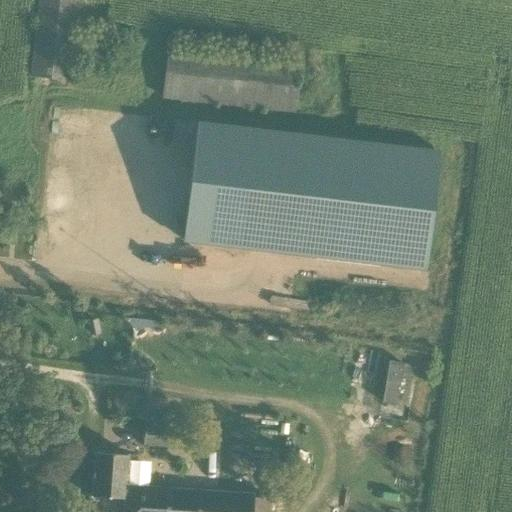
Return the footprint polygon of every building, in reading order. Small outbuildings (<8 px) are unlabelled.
[(38,0),(30,76),(50,79),(71,81),(73,60),(107,66),(110,43),(75,37),(78,0),(38,0)] [(160,100),(294,115),(300,62),(166,47),(160,100)] [(195,163),(191,163),(187,202),(190,203),(186,243),(420,270),(434,151),(200,123),(195,163)] [(1,201),(24,203),(26,186),(2,184),(1,201)] [(95,320),(87,322),(90,336),(98,334),(95,320)] [(140,445),(173,447),(174,426),(142,424),(140,445)] [(122,511),(268,511),(269,499),(254,497),(254,495),(127,486),(129,456),(94,453),(91,498),(124,499),(122,511)] [(132,483),(146,483),(147,458),(133,458),(132,483)]
